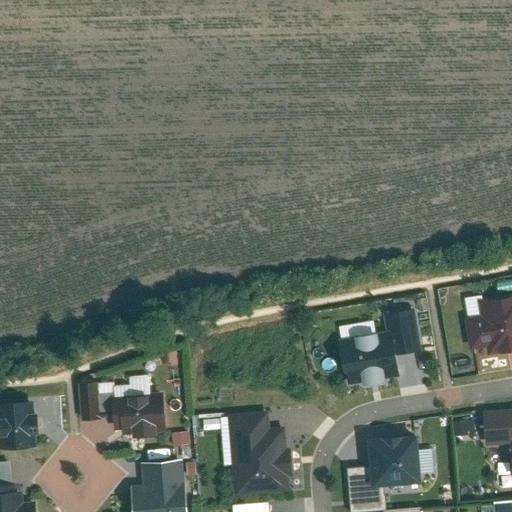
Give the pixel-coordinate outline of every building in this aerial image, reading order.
[(488,353),(511,348),(511,292),(480,298),(483,315),(467,318),(472,349),(487,346),(488,353)] [(422,349),(415,307),(386,311),(389,329),(342,336),(349,383),(402,375),(399,352),(422,349)] [(114,433),(169,429),(166,389),(99,394),(98,380),(82,381),(85,419),(113,417),(114,433)] [(0,447),(0,448),(39,445),(36,400),(0,402),(0,447)] [(511,406),(485,409),(488,444),(511,442),(511,406)] [(288,449),(286,425),(271,426),(270,409),(230,412),(236,495),(291,491),(290,476),(295,476),(293,448),(288,449)] [(422,481),(417,432),(368,437),(371,464),(348,466),(353,511),(388,507),(385,485),(422,481)] [(136,511),(187,511),(183,457),(142,461),(144,482),(135,483),(136,511)] [(0,511),(39,511),(38,495),(25,496),(24,488),(15,489),(12,459),(0,460),(0,511)] [(511,511),(511,498),(496,500),(496,511),(511,511)] [(271,511),(271,501),(234,504),(234,511),(271,511)]
